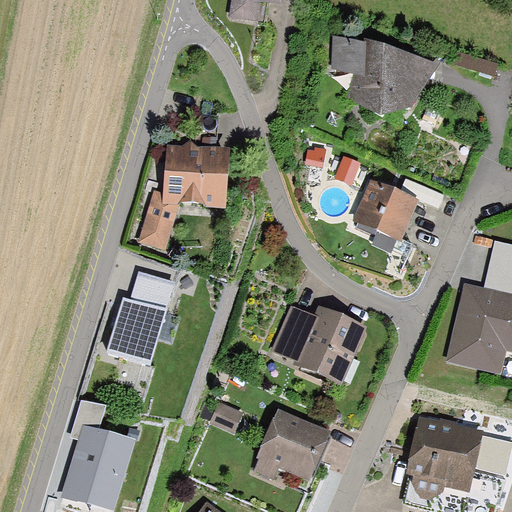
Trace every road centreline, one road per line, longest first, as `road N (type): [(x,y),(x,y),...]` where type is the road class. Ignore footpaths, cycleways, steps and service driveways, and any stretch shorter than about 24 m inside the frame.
road 1 (residential): [(22,511),(171,20)]
road 2 (residential): [(171,20),(221,49),(293,233),(320,269),(359,295),(420,317)]
road 3 (residential): [(509,109),(420,317)]
road 4 (residential): [(420,317),(335,511)]
